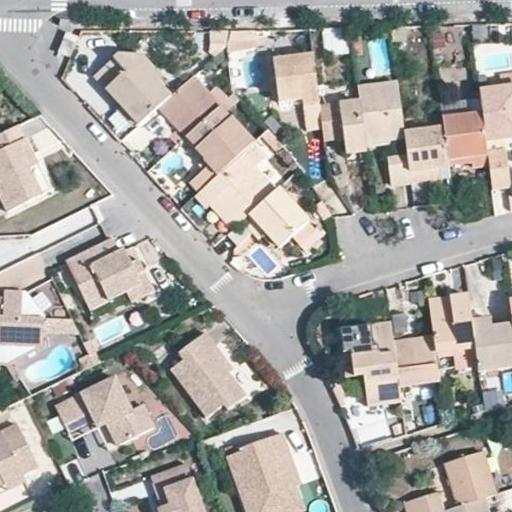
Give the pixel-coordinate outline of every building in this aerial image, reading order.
[(78,36),(65,32),(58,51),(69,56),(78,36)] [(118,53),(94,75),(140,121),(160,103),(170,94),(135,52),(118,53)] [(276,103),(322,105),(310,54),(271,59),(276,103)] [(170,94),(160,103),(189,134),(220,104),(194,75),(170,94)] [(480,98),(482,114),(491,165),(495,197),(511,195),(511,187),(506,136),(511,135),(511,77),(500,79),(502,95),(480,98)] [(358,88),(360,101),(366,137),(390,139),(391,134),(407,129),(397,82),(358,88)] [(360,101),(322,105),(320,140),(345,138),(344,157),(367,154),(366,137),(360,101)] [(254,141),(220,104),(189,134),(213,165),(193,180),(204,193),(245,157),(254,141)] [(482,114),(443,122),(454,171),(491,165),(482,114)] [(435,128),(407,129),(409,158),(390,158),(392,185),(431,182),(430,165),(454,171),(443,122),(435,128)] [(24,137),(18,126),(0,133),(0,185),(13,208),(42,190),(19,140),(24,137)] [(245,157),(204,193),(214,205),(237,229),(246,221),(279,190),(245,157)] [(308,222),(279,190),(246,221),(254,232),(268,234),(289,240),(308,222)] [(110,238),(62,264),(88,310),(105,304),(100,287),(116,281),(130,305),(154,294),(110,238)] [(0,343),(42,339),(44,311),(20,311),(17,291),(3,292),(4,316),(0,315),(0,343)] [(435,336),(436,350),(477,347),(473,321),(467,294),(453,296),(454,308),(431,308),(435,336)] [(511,319),(473,321),(477,347),(479,372),(511,369),(511,319)] [(394,342),(391,323),(344,325),(346,378),(367,377),(368,403),(401,403),(399,387),(394,342)] [(435,336),(394,342),(399,387),(438,380),(436,350),(435,336)] [(169,366),(206,423),(243,399),(206,342),(169,366)] [(115,377),(56,406),(69,432),(103,415),(118,445),(155,428),(143,403),(132,409),(115,377)] [(20,427),(0,436),(0,488),(39,468),(20,427)] [(276,440),(229,459),(250,511),(294,511),(303,509),(276,440)] [(446,464),(459,502),(480,495),(499,491),(482,455),(446,464)] [(201,511),(184,470),(158,481),(170,511),(201,511)] [(459,502),(443,507),(445,511),(485,511),(480,495),(459,502)] [(433,496),(403,508),(405,511),(426,511),(443,507),(433,496)]
